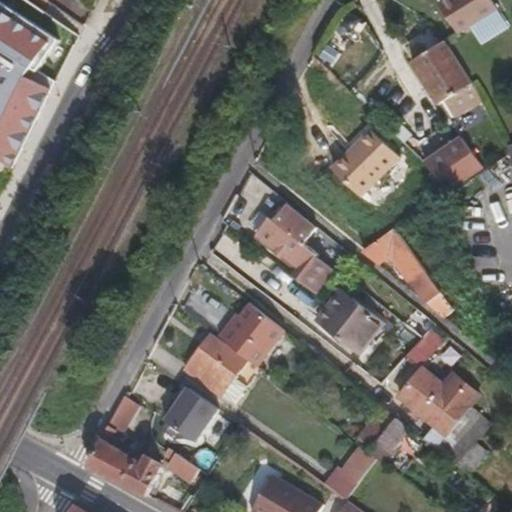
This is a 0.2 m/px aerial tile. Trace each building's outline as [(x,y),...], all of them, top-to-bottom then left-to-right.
[(458,32),(496,9),(490,0),(444,0),(439,4),(458,32)] [(470,83),(461,68),(443,42),(410,62),(438,104),(449,97),(470,83)] [(459,113),(480,101),(470,83),(449,97),(459,113)] [(359,201),(397,161),(368,134),(330,173),(359,201)] [(461,135),(423,162),(443,191),(481,165),(461,135)] [(0,179),(10,164),(0,157),(0,179)] [(312,257),(314,255),(267,218),(254,235),(296,266),(290,275),(318,297),(334,274),(312,257)] [(307,245),(327,260),(339,245),(319,229),(307,245)] [(421,272),(393,232),(391,230),(360,252),(375,264),(385,259),(391,260),(407,282),(421,272)] [(421,302),(435,293),(421,272),(407,282),(421,302)] [(358,355),(382,323),(339,292),(326,309),(336,316),(326,332),(358,355)] [(253,366),(281,331),(247,304),(230,325),(227,323),(215,337),(253,366)] [(326,309),(315,324),(326,332),(336,316),(326,309)] [(428,369),(441,335),(423,328),(410,362),(428,369)] [(238,360),(208,336),(191,361),(224,385),(232,376),(234,374),(230,371),(238,360)] [(189,359),(185,366),(219,392),(224,385),(191,361),(189,359)] [(443,457),(477,416),(419,368),(395,397),(428,422),(416,437),(443,457)] [(244,386),(232,376),(224,385),(237,394),(244,386)] [(219,392),(231,402),(237,394),(224,385),(219,392)] [(126,420),(135,402),(122,396),(85,466),(145,497),(157,476),(154,475),(159,466),(146,457),(144,460),(110,437),(114,432),(116,431),(123,419),(126,420)] [(376,406),(349,440),(358,447),(365,452),(379,434),(392,418),(376,406)] [(393,445),(406,429),(392,418),(379,434),(393,445)] [(365,452),(358,447),(340,471),(356,483),(375,460),(365,452)] [(186,484),(196,470),(167,448),(162,455),(170,462),(165,469),(186,484)] [(321,483),(343,499),(356,483),(340,471),(334,466),(321,483)] [(316,511),(320,506),(270,476),(249,511),(316,511)] [(364,511),(347,501),(339,511),(364,511)]
